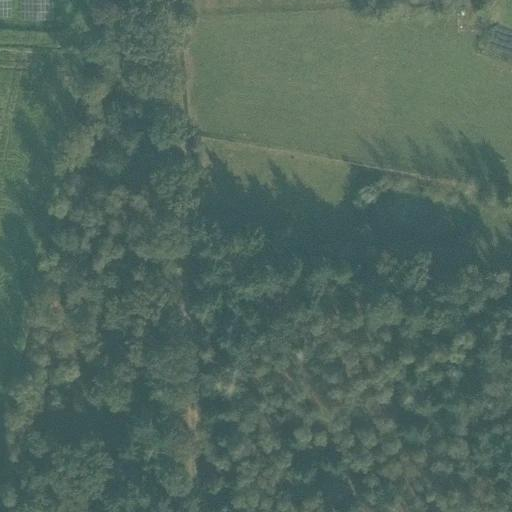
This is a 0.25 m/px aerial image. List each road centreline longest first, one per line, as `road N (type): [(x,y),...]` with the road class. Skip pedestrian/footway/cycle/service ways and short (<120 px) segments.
road 1 (track): [(181,290),(165,0)]
road 2 (track): [(181,290),(122,414),(98,511)]
road 3 (track): [(223,511),(209,485),(181,290)]
